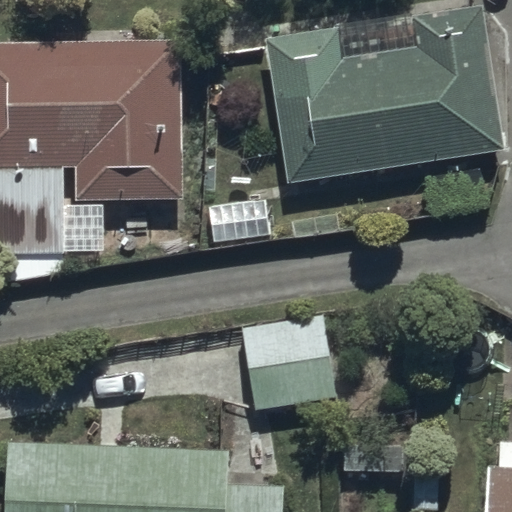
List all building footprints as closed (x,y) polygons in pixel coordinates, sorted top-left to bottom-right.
[(268,47),(292,195),(511,160),(488,13),(268,47)] [(183,207),(183,176),(182,50),(0,50),(0,176),(80,176),(80,207),(183,207)] [(234,318),(252,395),(328,377),(310,300),(234,318)] [(0,511),(276,511),(279,465),(219,462),(221,434),(0,424),(0,511)] [(341,478),(404,476),(403,443),(340,445),(341,478)] [(477,511),(511,511),(511,448),(481,447),(477,511)]
